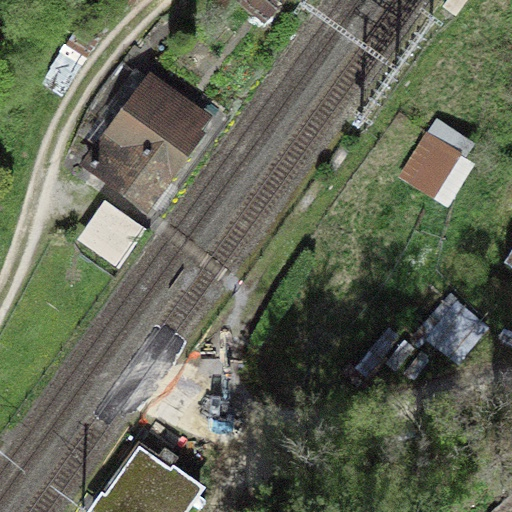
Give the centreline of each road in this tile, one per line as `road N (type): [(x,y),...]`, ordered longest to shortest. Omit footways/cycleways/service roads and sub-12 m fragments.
road 1 (track): [(182,0),(94,83),(58,165),(23,287),(0,330)]
road 2 (track): [(258,420),(296,427),(511,379)]
